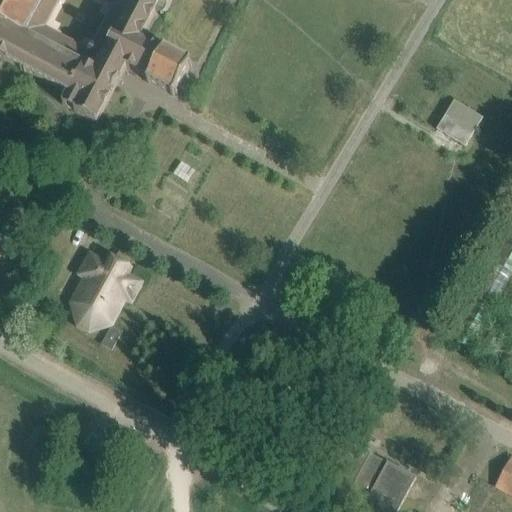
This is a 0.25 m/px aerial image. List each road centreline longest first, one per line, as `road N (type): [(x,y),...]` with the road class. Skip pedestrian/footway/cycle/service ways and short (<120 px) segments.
road 1 (unclassified): [(293,511),(0,340)]
road 2 (residential): [(257,302),(323,192)]
